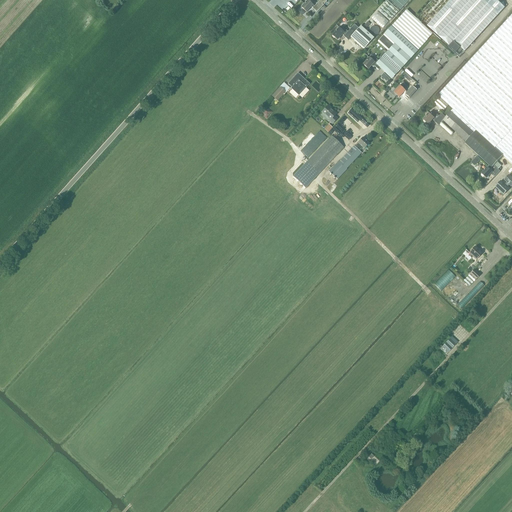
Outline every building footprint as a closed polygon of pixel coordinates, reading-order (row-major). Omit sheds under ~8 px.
[(317,12),(327,1),(325,0),(320,0),(315,6),(308,0),(301,7),(307,12),(312,7),(313,8),(317,12)] [(496,0),(450,0),(427,26),(449,46),(448,48),(455,54),(461,48),(465,52),(505,8),(497,0),(496,0)] [(399,11),(387,1),(378,11),(390,21),(399,11)] [(406,11),(390,29),(416,53),(433,34),(414,17),(407,10),(406,11)] [(339,28),(332,35),(338,40),(343,35),(344,36),(348,40),(351,38),(364,50),(374,39),(361,27),(359,29),(355,25),(348,32),(346,30),(344,30),(343,32),(339,28)] [(390,29),(383,36),(410,60),(416,53),(390,29)] [(369,58),(363,64),(368,69),(373,64),(374,66),(378,70),(380,68),(392,79),(410,60),(383,36),(378,42),(381,45),(388,51),(382,58),(376,64),(373,61),(375,60),(375,58),(373,56),(371,56),(369,58)] [(418,73),(426,82),(429,78),(422,70),(418,73)] [(410,82),(412,79),(405,72),(402,75),(410,82)] [(306,87),(309,84),(300,76),(295,81),(293,79),(288,84),(292,88),(291,89),(299,96),(306,88),(306,87)] [(379,79),(375,83),(380,88),(384,84),(379,79)] [(405,94),(409,98),(417,90),(412,86),(407,92),(400,86),(394,92),(399,97),(404,92),(405,94)] [(285,92),(280,88),(272,97),(277,101),(285,92)] [(439,98),(435,103),(444,111),(448,106),(439,98)] [(332,124),(337,119),(334,116),(336,114),(333,111),(333,112),(330,110),(331,109),(328,106),(322,113),(330,120),(329,121),(332,124)] [(273,113),(270,110),(269,112),(268,111),(269,110),(266,107),(261,114),(267,119),(273,113)] [(428,125),(435,118),(432,115),(432,116),(429,113),(423,120),(428,125)] [(346,126),(353,134),(358,130),(345,115),(336,123),(338,126),(339,125),(342,129),(346,126)] [(316,135),(322,140),(326,137),(320,131),(316,135)] [(331,136),(293,177),(305,188),(313,180),(343,148),(331,136)] [(364,149),(369,144),(363,137),(358,143),(355,147),(354,146),(339,162),(338,162),(329,172),(337,179),(347,169),(346,169),(361,153),(359,151),(362,147),(364,149)] [(477,155),(472,162),(475,165),(481,159),(477,155)] [(500,171),(498,170),(493,165),(491,168),(490,169),(487,167),(481,174),(486,179),(491,174),(495,177),(500,171)] [(501,181),(496,187),(504,195),(509,189),(507,187),(509,185),(511,187),(511,186),(511,178),(509,176),(504,180),(507,183),(505,185),(501,181)] [(476,260),(482,254),(475,247),(469,253),(476,260)] [(435,284),(441,290),(455,276),(449,270),(435,284)] [(476,279),(480,276),(474,270),(470,274),(476,279)] [(470,274),(463,281),(469,287),(476,279),(470,274)] [(480,281),(458,304),(462,308),(484,284),(480,281)] [(439,347),(447,355),(458,343),(452,337),(442,347),(441,345),(439,347)] [(372,453),(368,458),(376,465),(380,460),(372,453)]
